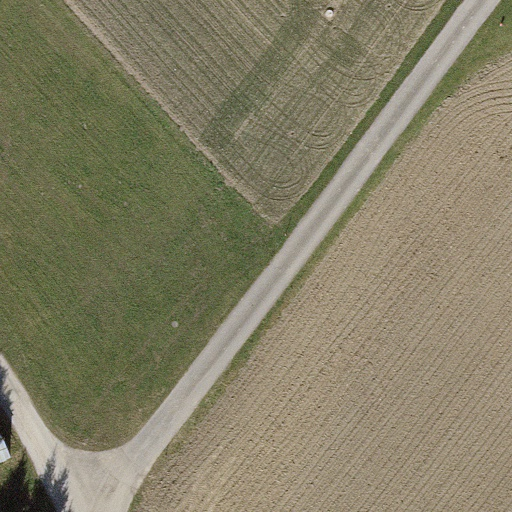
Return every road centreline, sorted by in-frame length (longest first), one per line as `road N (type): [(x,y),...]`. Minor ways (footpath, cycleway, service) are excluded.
road 1 (track): [(95,511),(484,0)]
road 2 (track): [(77,511),(0,384)]
